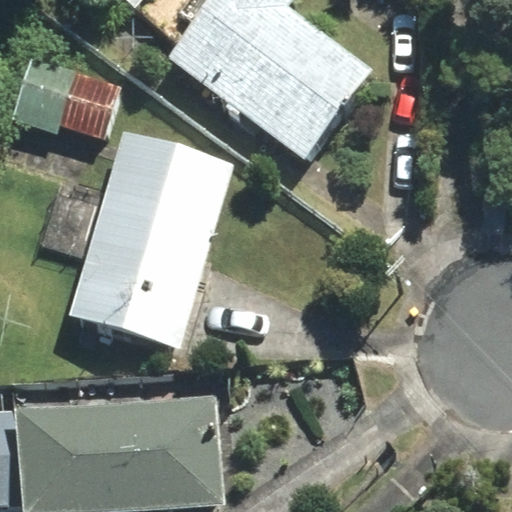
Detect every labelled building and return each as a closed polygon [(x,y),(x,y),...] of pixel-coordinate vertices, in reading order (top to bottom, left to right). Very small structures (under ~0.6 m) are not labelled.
[(111,0),(134,19),(150,0),(111,0)] [(225,0),(174,67),(311,171),(381,80),(294,14),(305,0),(225,0)] [(122,92),(32,67),(16,123),(107,148),(122,92)] [(129,140),(76,326),(187,357),(240,171),(129,140)] [(0,511),(232,511),(224,403),(0,417),(0,511)]
